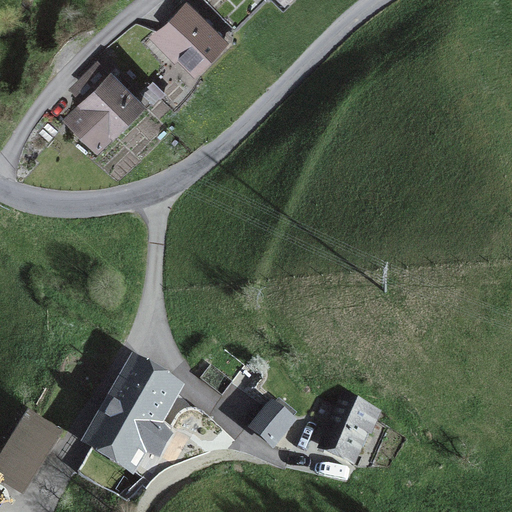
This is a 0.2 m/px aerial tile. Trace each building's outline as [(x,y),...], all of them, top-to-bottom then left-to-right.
[(186,4),(157,33),(193,69),(223,41),(202,20),(186,4)] [(141,103),(110,72),(81,100),(94,113),(80,127),(97,145),(141,103)] [(78,442),(134,475),(147,453),(160,457),(173,433),(164,421),(186,385),(133,352),(78,442)] [(367,432),(373,435),(380,411),(346,395),(323,449),(352,461),(367,432)] [(221,431),(194,399),(169,420),(179,432),(181,430),(198,450),(221,431)] [(273,399),(250,427),(274,447),(296,420),(273,399)] [(0,458),(0,485),(20,496),(59,426),(28,409),(0,458)]
